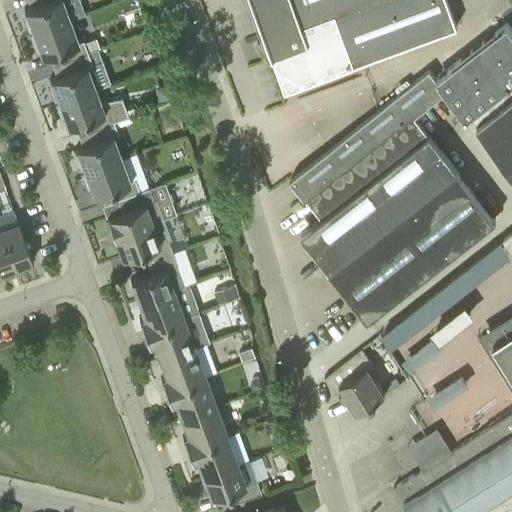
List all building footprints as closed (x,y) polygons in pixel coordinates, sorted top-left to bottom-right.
[(28,33),(69,18),(62,0),(33,0),(35,4),(24,8),(27,18),(25,19),(30,32),(28,33)] [(447,0),(254,0),(268,39),(264,40),(268,49),(272,48),(286,87),(457,25),(447,0)] [(53,51),(57,63),(88,51),(84,41),(83,39),(78,41),(69,18),(28,33),(29,34),(30,33),(35,47),(38,46),(41,55),(53,51)] [(446,89),(445,89),(466,116),(511,80),(511,70),(510,68),(511,66),(511,27),(507,22),(436,77),(446,89)] [(88,51),(97,48),(99,47),(96,37),(84,41),(88,51)] [(54,103),(96,87),(87,65),(101,60),(97,48),(88,51),(57,63),(61,73),(50,77),(53,87),(50,88),(55,101),(54,102),(54,103)] [(291,177),(312,204),(322,216),(302,232),(330,269),(331,268),(457,170),(414,114),(445,89),(446,89),(436,77),(430,69),(291,177)] [(83,132),(113,120),(128,115),(122,97),(100,100),(96,87),(54,103),(55,103),(56,103),(61,116),(64,115),(67,125),(79,121),(83,132)] [(511,173),(511,102),(477,130),(511,173)] [(118,133),(113,120),(83,132),(87,143),(76,147),(79,156),(76,157),(81,171),(80,171),(80,172),(121,157),(112,135),(118,133)] [(129,179),(121,157),(80,172),(80,173),(82,172),(87,186),(90,185),(93,194),(104,190),(109,202),(123,196),(149,187),(148,186),(139,189),(135,177),(129,179)] [(331,268),(368,316),(494,217),(457,170),(331,268)] [(105,216),(113,236),(163,218),(155,198),(153,199),(149,187),(123,196),(127,208),(105,216)] [(170,238),(163,218),(113,236),(113,237),(114,237),(122,256),(142,249),(146,260),(172,251),(168,239),(170,238)] [(17,221),(0,227),(15,268),(33,261),(17,221)] [(0,227),(0,273),(15,268),(0,227)] [(407,366),(479,317),(460,290),(511,254),(511,250),(506,242),(381,326),(407,366)] [(172,251),(146,260),(151,272),(130,279),(137,298),(172,285),(172,287),(184,283),(172,251)] [(213,291),(217,302),(238,295),(233,283),(213,291)] [(137,298),(144,317),(139,319),(143,331),(183,317),(172,287),(172,285),(137,298)] [(153,342),(159,359),(194,346),(183,317),(143,331),(148,344),(153,342)] [(502,362),(511,355),(511,344),(509,340),(500,338),(491,344),(502,362)] [(159,359),(166,375),(160,377),(165,390),(205,375),(194,346),(159,359)] [(250,347),(238,351),(242,359),(254,355),(250,347)] [(374,366),(363,347),(362,347),(325,376),(325,377),(326,377),(333,388),(341,383),(342,385),(338,388),(345,399),(349,396),(357,409),(371,401),(372,403),(377,399),(375,397),(385,392),(370,369),(374,366)] [(430,394),(437,406),(472,384),(464,372),(430,394)] [(216,404),(205,375),(165,390),(169,402),(175,400),(181,417),(216,404)] [(261,386),(257,376),(252,378),(250,385),(252,390),(261,386)] [(182,436),(187,449),(226,434),(216,404),(181,417),(187,434),(182,436)] [(511,511),(511,412),(450,451),(444,442),(432,449),(423,435),(414,440),(419,448),(416,463),(420,470),(396,485),(396,484),(394,485),(411,511),(511,511)] [(237,463),(226,434),(187,449),(191,461),(196,459),(203,478),(238,465),(237,463)] [(282,446),(279,438),(271,441),(274,449),(282,446)] [(237,463),(238,465),(203,478),(210,496),(230,489),(235,500),(260,491),(249,459),(237,463)]
